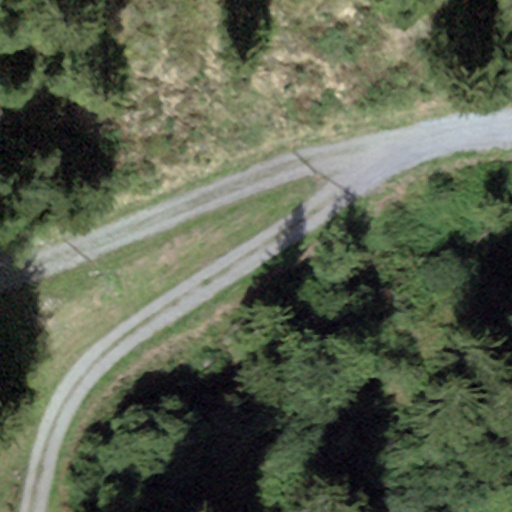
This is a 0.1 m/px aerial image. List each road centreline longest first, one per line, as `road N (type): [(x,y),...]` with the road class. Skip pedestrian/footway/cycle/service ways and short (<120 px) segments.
road 1 (track): [(415,142),(292,230),(153,313),(113,348),(60,414),(32,511)]
road 2 (track): [(0,275),(313,159),(415,142)]
